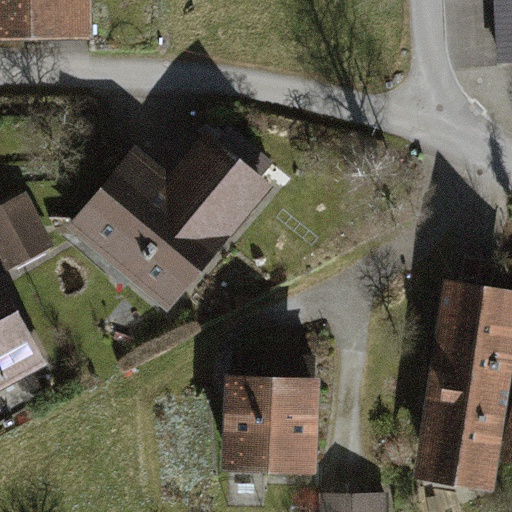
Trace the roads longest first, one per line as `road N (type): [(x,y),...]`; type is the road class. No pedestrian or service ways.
road 1 (residential): [(436,127),(284,91),(0,71)]
road 2 (residential): [(436,127),(426,0)]
